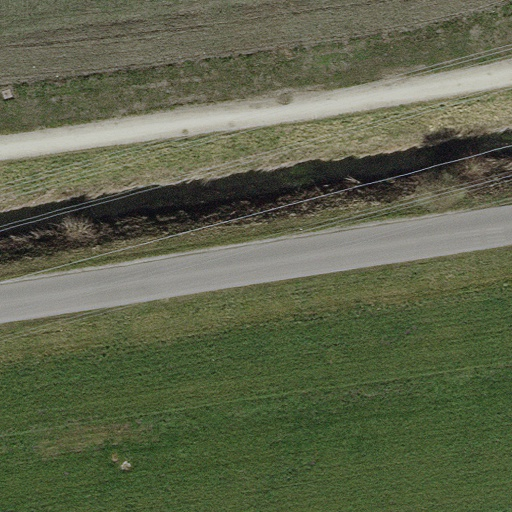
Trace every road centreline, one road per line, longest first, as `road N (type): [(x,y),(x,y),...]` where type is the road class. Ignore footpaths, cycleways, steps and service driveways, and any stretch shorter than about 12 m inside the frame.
road 1 (track): [(511,75),(0,155)]
road 2 (track): [(0,306),(511,226)]
